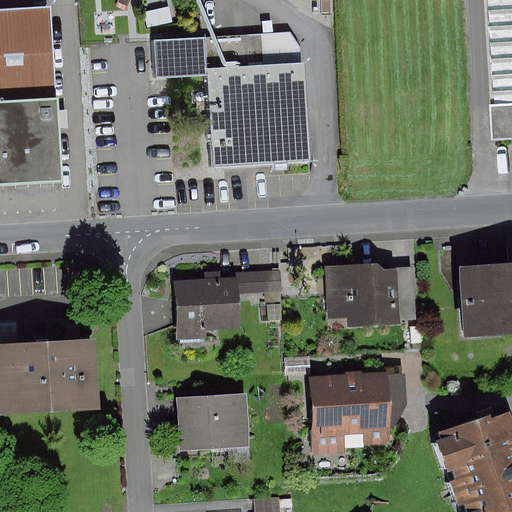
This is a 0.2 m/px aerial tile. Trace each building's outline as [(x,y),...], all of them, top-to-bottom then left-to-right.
[(511,0),(486,0),(494,141),(511,140),(511,0)] [(58,7),(0,10),(0,185),(70,180),(58,7)] [(310,67),(214,71),(220,177),(316,172),(310,67)] [(467,336),(511,332),(511,259),(459,263),(467,336)] [(413,266),(323,268),(325,329),(414,325),(413,266)] [(281,267),(174,273),(177,342),(258,336),(255,306),(283,304),(281,267)] [(111,336),(0,340),(0,417),(115,412),(111,336)] [(401,372),(304,376),(308,453),(401,447),(401,372)] [(256,394),(176,398),(179,453),(259,449),(256,394)] [(511,511),(511,414),(431,437),(456,511),(511,511)]
